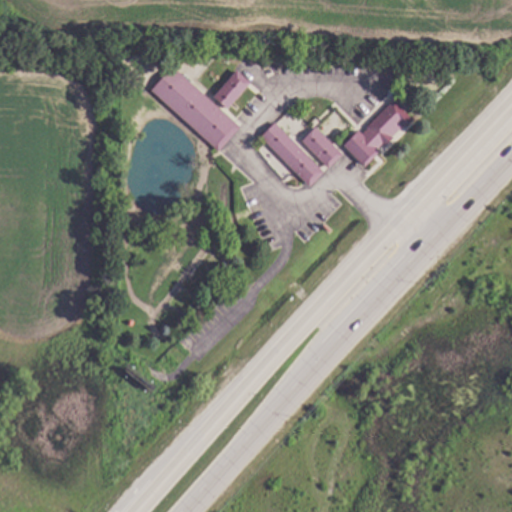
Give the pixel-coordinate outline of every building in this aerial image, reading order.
[(236,123),(215,146),(153,89),(174,66),(236,123)] [(247,86),(228,108),(217,97),(235,76),(247,86)] [(413,119),(405,127),(401,123),(390,134),(394,138),(386,145),(380,139),(373,146),(377,149),(364,163),(345,144),(359,130),(367,138),(374,132),(368,126),(394,100),(413,119)] [(321,168),(308,181),(263,136),(276,123),(321,168)] [(340,151),(326,164),(303,141),(317,127),(340,151)]
